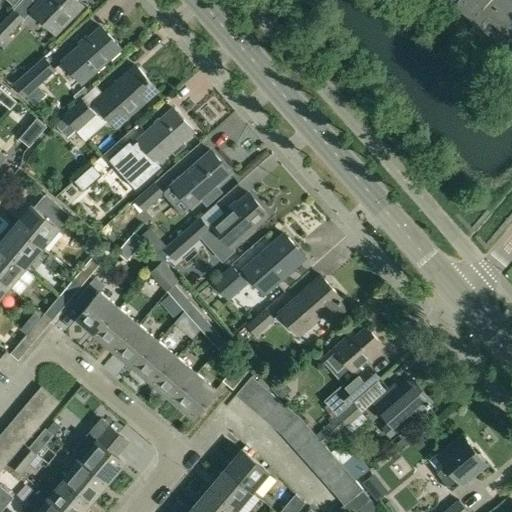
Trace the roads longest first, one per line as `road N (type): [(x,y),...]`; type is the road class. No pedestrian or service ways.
road 1 (tertiary): [(511,354),(197,0)]
road 2 (residential): [(136,511),(182,456),(49,343),(43,350)]
